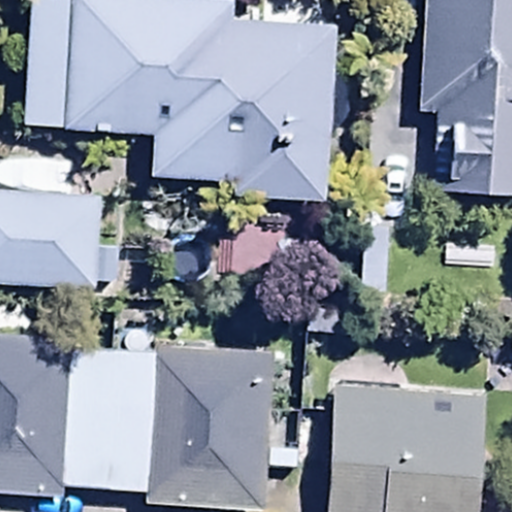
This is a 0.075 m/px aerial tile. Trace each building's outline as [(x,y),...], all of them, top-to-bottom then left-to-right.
[(511,0),(417,0),(410,122),(434,124),(432,153),(447,154),(444,208),(511,211),(511,0)] [(24,1),(19,143),(142,146),(141,191),(226,193),(226,215),(319,217),(323,41),(255,39),(256,6),(24,1)] [(0,201),(0,300),(91,302),(93,204),(0,201)] [(150,365),(140,509),(139,511),(255,511),(266,355),(152,347),(150,365)] [(57,511),(58,503),(64,358),(0,351),(0,511),(57,511)] [(64,358),(58,503),(140,509),(150,365),(64,358)] [(473,511),(480,401),(406,397),(408,371),(331,366),(323,511),(473,511)]
